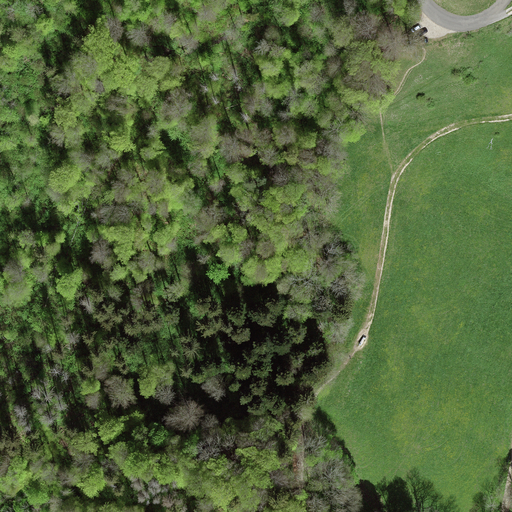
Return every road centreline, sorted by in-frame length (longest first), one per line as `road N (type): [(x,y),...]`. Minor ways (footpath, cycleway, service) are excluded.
road 1 (track): [(511,117),(445,130),(398,169),(366,329),(318,389)]
road 2 (track): [(300,511),(300,426),(318,389)]
